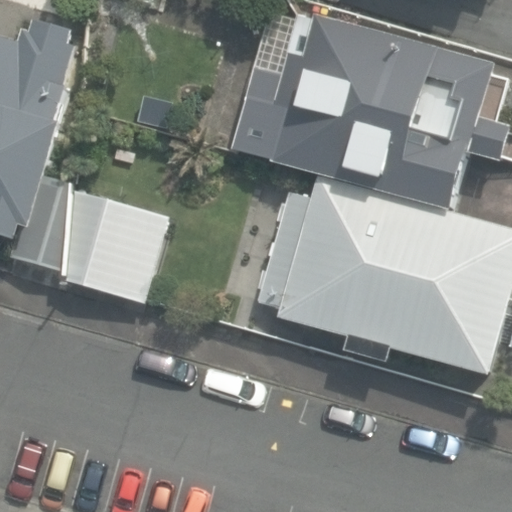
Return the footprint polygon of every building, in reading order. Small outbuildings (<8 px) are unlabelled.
[(2,255),(45,267),(69,181),(53,176),(77,89),(71,87),(86,33),(37,20),(33,38),(23,35),(20,45),(0,39),(0,239),(6,241),(2,255)] [(237,154),(326,180),(461,220),(476,160),(509,168),(511,154),(511,129),(503,127),(511,90),(511,83),(496,80),(499,68),(320,22),(319,26),(303,22),(288,79),(258,72),(237,154)] [(178,105),(157,98),(147,128),(169,135),(178,105)] [(511,233),(461,220),(326,180),(320,202),(297,195),(268,307),(288,312),(285,321),(354,339),(350,355),(416,371),(419,358),(497,378),(511,320),(511,233)] [(68,283),(151,305),(175,219),(79,191),(58,270),(71,274),(68,283)]
